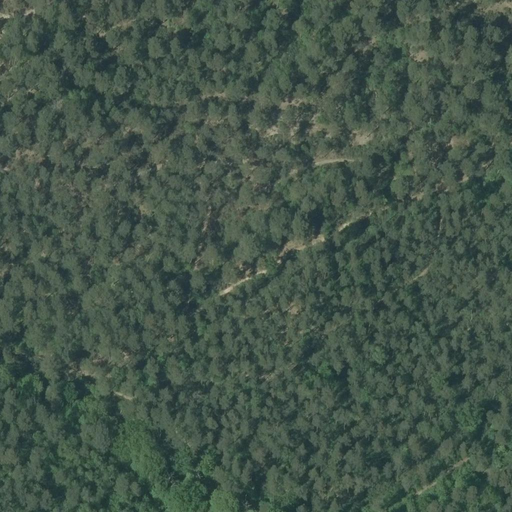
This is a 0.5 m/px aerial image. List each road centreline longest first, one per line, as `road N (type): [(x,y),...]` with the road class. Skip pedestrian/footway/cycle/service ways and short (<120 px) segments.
road 1 (track): [(72,364),(130,350),(296,250),(430,192),(351,162),(322,162),(297,174),(166,164),(83,194),(57,193),(0,167)]
road 2 (track): [(259,511),(117,385),(72,364)]
